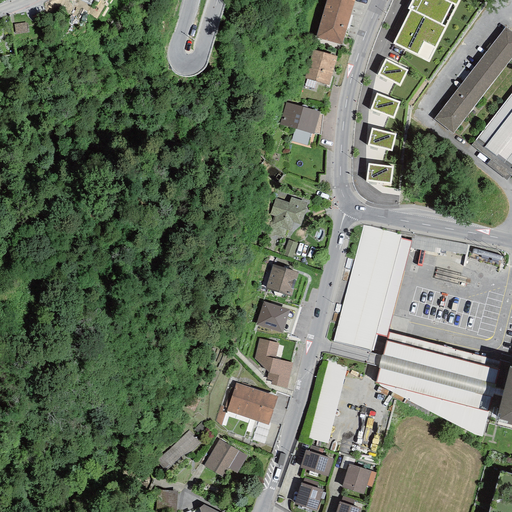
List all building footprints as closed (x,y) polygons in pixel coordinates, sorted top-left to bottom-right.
[(354,0),(326,0),(315,37),(341,45),(354,0)] [(460,0),(411,0),(407,9),(410,10),(392,44),(428,62),(460,0)] [(28,33),(27,22),(13,24),(15,35),(28,33)] [(511,31),(505,27),(434,119),(453,134),(511,58),(511,57),(511,31)] [(329,85),(337,57),(312,50),(304,78),(329,85)] [(408,70),(385,58),(377,75),(400,86),(408,70)] [(400,102),(376,93),(370,110),(393,119),(400,102)] [(511,93),(471,145),(511,176),(511,93)] [(320,112),(285,103),(279,125),(313,135),(320,112)] [(396,134),(371,128),(367,146),(391,151),(396,134)] [(393,167),(368,164),(366,181),(391,185),(393,167)] [(291,197),(289,203),(275,198),(270,215),(274,216),(272,222),(270,221),(267,232),(284,238),(287,229),(290,230),(293,222),(300,225),(304,214),(305,215),(307,209),(305,208),(307,203),(291,197)] [(401,235),(363,225),(332,341),(370,352),(375,334),(400,238),(401,235)] [(411,241),(400,238),(375,334),(386,337),(411,241)] [(297,243),(288,240),(282,255),(292,258),(297,243)] [(298,272),(272,264),(265,289),(291,296),(298,272)] [(290,310),(263,302),(256,325),(282,333),(290,310)] [(389,333),(386,342),(498,370),(501,361),(389,333)] [(279,343),(259,338),(254,359),(268,373),(266,380),(271,381),(270,384),(287,388),(293,363),(275,359),(279,343)] [(498,370),(386,342),(375,383),(379,384),(488,412),(498,370)] [(347,367),(328,361),(308,438),(327,443),(347,367)] [(511,367),(510,367),(497,418),(508,421),(507,424),(511,425),(511,367)] [(278,397),(236,383),(226,411),(268,426),(278,397)] [(482,437),(488,412),(379,384),(475,435),(482,437)] [(223,407),(220,406),(215,421),(221,425),(225,413),(222,411),(223,407)] [(254,438),(264,440),(269,426),(259,423),(254,438)] [(155,460),(165,472),(200,442),(190,430),(155,460)] [(247,456),(219,439),(203,466),(222,477),(228,468),(237,473),(247,456)] [(311,445),(309,451),(322,456),(324,450),(311,445)] [(309,451),(305,450),(299,468),(327,477),(333,459),(322,456),(309,451)] [(371,471),(349,464),(341,488),(363,495),(366,486),(371,471)] [(377,473),(371,471),(366,486),(372,487),(377,473)] [(511,511),(511,474),(500,471),(488,511),(511,511)] [(304,478),(302,483),(316,488),(318,482),(304,478)] [(302,483),(300,483),(294,504),(316,511),(323,490),(316,488),(302,483)] [(156,490),(154,511),(176,511),(177,490),(156,490)] [(342,495),(340,502),(352,506),(355,499),(342,495)] [(340,502),(339,502),(335,511),(360,511),(361,509),(352,506),(340,502)]
